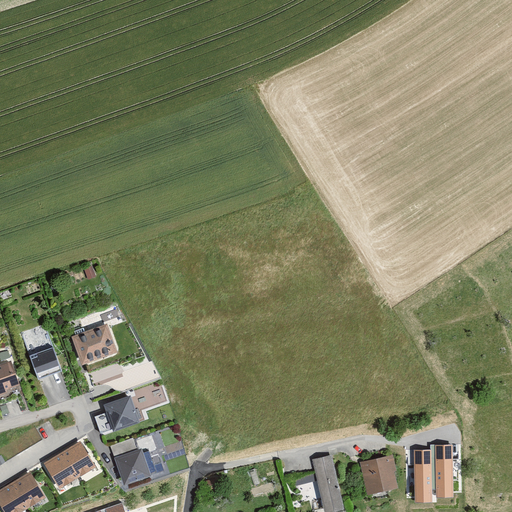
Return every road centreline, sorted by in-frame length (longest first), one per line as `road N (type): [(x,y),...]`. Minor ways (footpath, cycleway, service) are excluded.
road 1 (residential): [(188,511),(194,478),(205,468),(369,437),(400,442)]
road 2 (residential): [(0,480),(84,423),(71,405),(0,427)]
